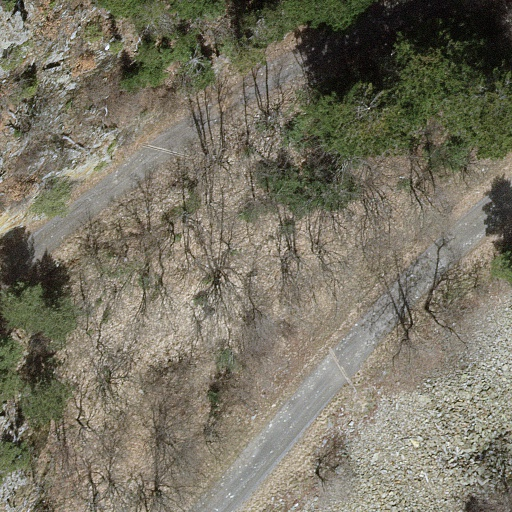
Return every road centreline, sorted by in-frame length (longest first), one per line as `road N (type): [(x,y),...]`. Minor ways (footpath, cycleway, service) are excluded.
road 1 (track): [(462,0),(364,35),(73,245),(0,406)]
road 2 (track): [(511,212),(310,400),(210,511)]
